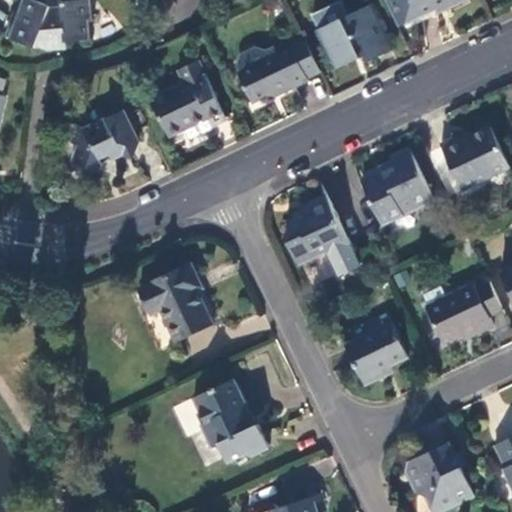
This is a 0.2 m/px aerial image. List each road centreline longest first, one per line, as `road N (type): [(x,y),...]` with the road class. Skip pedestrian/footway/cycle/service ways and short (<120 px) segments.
road 1 (unclassified): [(225,182),(511,46)]
road 2 (residential): [(225,182),(347,437)]
road 3 (unclassified): [(0,236),(78,244),(225,182)]
road 4 (residential): [(347,437),(511,360)]
